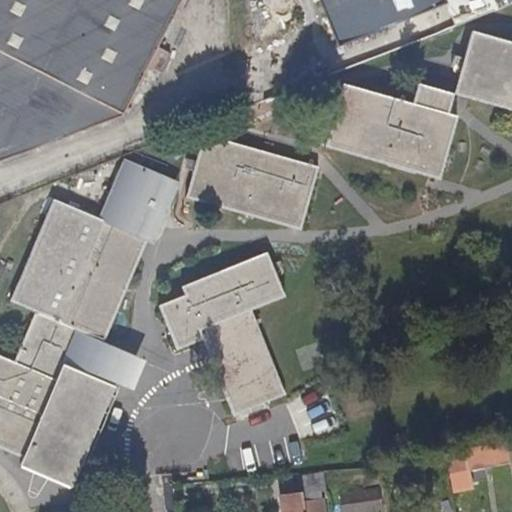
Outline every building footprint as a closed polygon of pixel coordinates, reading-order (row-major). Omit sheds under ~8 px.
[(177,0),(0,0),(0,163),(29,152),(75,135),(117,119),(131,90),(144,97),(154,77),(142,70),(151,53),(166,23),(177,0)] [(432,0),(310,0),(329,47),(434,4),(432,0)] [(447,127),(452,107),(511,123),(511,56),(468,44),(451,106),(414,95),(408,118),(447,127)] [(436,193),(454,130),(447,127),(408,118),(336,98),(319,160),(332,165),(436,193)] [(176,207),(233,225),(294,245),(315,182),(196,144),(176,207)] [(96,422),(109,389),(84,379),(56,368),(71,334),(98,345),(104,329),(116,299),(139,243),(115,233),(80,218),(46,205),(43,213),(31,242),(4,307),(28,316),(7,366),(0,363),(0,459),(3,461),(28,480),(36,485),(71,484),(80,458),(96,422)] [(31,242),(43,213),(25,206),(14,234),(31,242)] [(285,397),(250,311),(283,298),(266,255),(178,291),(182,300),(156,311),(170,346),(198,335),(232,418),(285,397)] [(449,461),(449,493),(468,492),(467,461),(449,461)] [(364,496),(360,481),(339,485),(341,501),(364,496)] [(329,500),(326,486),(303,490),(304,496),(305,503),(323,501),(329,500)] [(324,511),(323,501),(305,503),(304,496),(283,499),(284,511),(324,511)]
